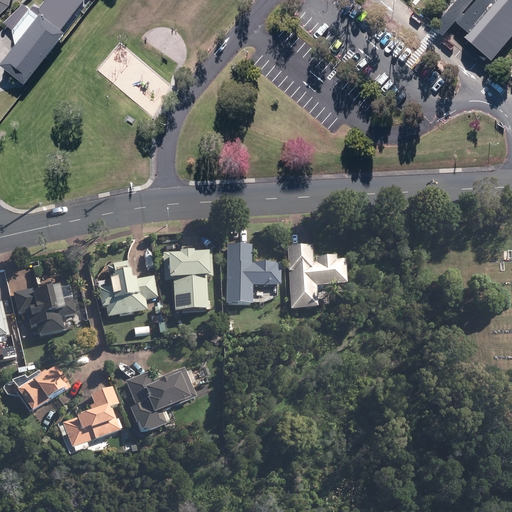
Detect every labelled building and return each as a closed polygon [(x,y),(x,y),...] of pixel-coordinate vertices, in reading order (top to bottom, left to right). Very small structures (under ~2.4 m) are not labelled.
[(0,0),(0,13),(11,3),(11,0),(0,0)] [(48,0),(41,10),(1,60),(0,61),(0,64),(26,84),(65,34),(61,32),(85,0),(48,0)] [(453,23),(464,32),(459,37),(465,42),(462,46),(479,60),(482,57),(485,59),(511,28),(511,0),(456,0),(433,27),(436,30),(442,35),(444,33),(453,23)] [(281,265),(252,265),(253,245),(229,244),(227,302),(252,303),(253,286),(280,287),(281,265)] [(318,306),(318,305),(317,284),(317,283),(346,283),(345,261),(337,261),(337,257),(317,258),(317,262),(314,262),(313,246),(289,247),(289,272),(291,272),(291,306),(318,306)] [(174,280),(175,309),(208,308),(207,275),(211,275),(210,252),(170,253),(171,280),(174,280)] [(107,306),(108,316),(147,310),(145,299),(158,297),(155,277),(130,281),(127,262),(113,264),(116,278),(112,279),(113,287),(100,289),(103,306),(107,306)] [(33,329),(36,340),(61,335),(58,321),(72,318),(69,301),(58,304),(55,292),(31,296),(30,292),(11,295),(15,317),(22,316),(23,322),(25,321),(26,331),(33,329)] [(150,326),(135,329),(136,338),(151,336),(150,326)] [(143,397),(138,399),(147,421),(154,421),(172,413),(168,403),(202,388),(190,359),(158,372),(155,363),(133,372),(143,397)] [(12,394),(28,417),(67,392),(52,368),(12,394)] [(70,452),(72,456),(86,451),(84,446),(118,434),(118,432),(120,431),(116,421),(114,422),(109,410),(117,407),(110,389),(87,397),(91,408),(87,409),(88,413),(77,417),(78,419),(59,426),(60,428),(56,430),(60,440),(64,438),(69,452),(70,452)]
